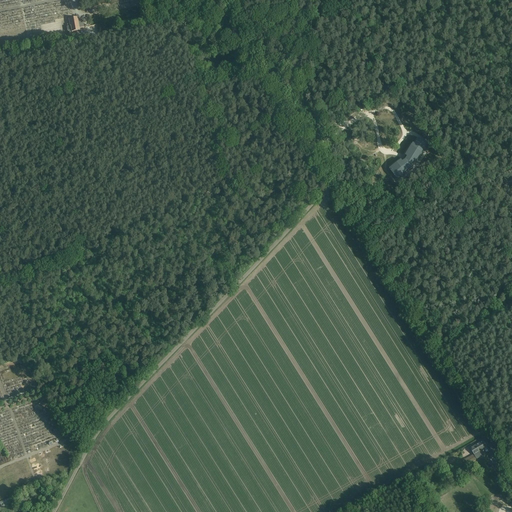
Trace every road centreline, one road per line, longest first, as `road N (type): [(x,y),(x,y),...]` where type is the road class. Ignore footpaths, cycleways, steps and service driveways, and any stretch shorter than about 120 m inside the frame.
road 1 (unclassified): [(55,511),(104,424),(331,185)]
road 2 (unclassified): [(0,53),(224,6)]
road 3 (unclassified): [(331,185),(224,6)]
road 4 (unclassified): [(439,350),(331,185)]
road 5 (unclassified): [(511,467),(439,350)]
